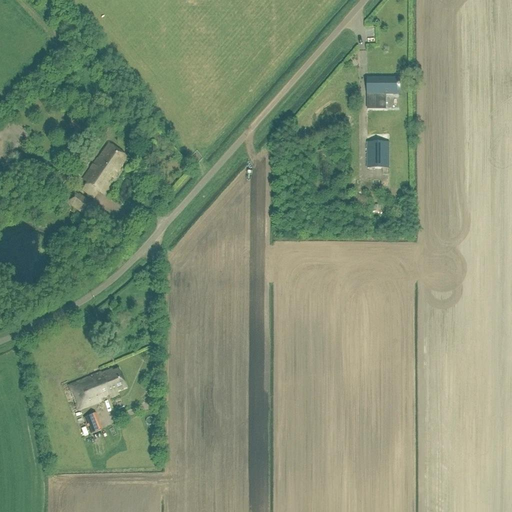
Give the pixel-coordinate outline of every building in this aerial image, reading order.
[(375,79),(400,79),(400,75),(367,75),(367,95),(375,95),(375,79)] [(367,110),(386,110),(386,96),(400,96),(400,79),(375,79),(375,95),(367,95),(367,110)] [(367,144),(367,169),(389,169),(389,143),(367,143),(367,144)] [(120,167),(127,158),(109,145),(98,160),(97,159),(83,181),(87,184),(82,191),(93,199),(98,192),(102,195),(109,185),(107,183),(111,178),(113,179),(117,174),(116,174),(120,167)] [(77,197),(73,194),(67,203),(81,213),(88,202),(78,195),(77,197)] [(108,396),(109,398),(117,395),(116,392),(125,388),(118,370),(112,372),(111,370),(101,375),(100,373),(68,386),(78,411),(101,401),(100,399),(108,396)] [(90,435),(99,431),(93,416),(84,419),(90,435)]
